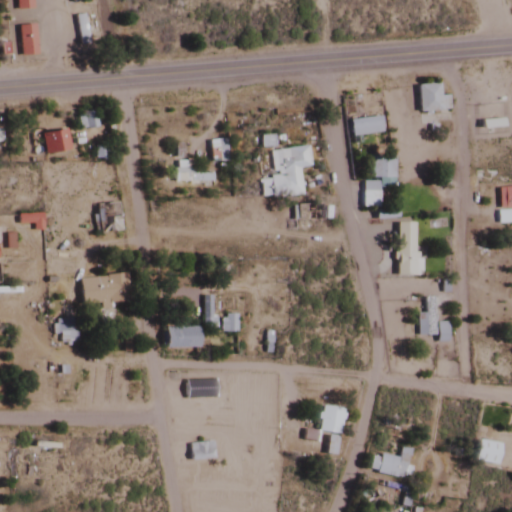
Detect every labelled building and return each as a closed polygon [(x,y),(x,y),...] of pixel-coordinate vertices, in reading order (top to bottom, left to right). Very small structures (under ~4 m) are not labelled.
[(28,0),(11,0),(12,10),(29,10),(28,0)] [(73,16),(76,45),(85,44),(83,15),(73,16)] [(35,56),(32,25),(15,27),(18,58),(35,56)] [(415,113),(446,112),(446,96),(436,96),(436,85),(415,86),(415,113)] [(93,128),(92,114),(76,115),(77,129),(93,128)] [(378,119),(348,119),(348,135),(378,135),(378,119)] [(66,151),(63,131),(39,134),(42,154),(66,151)] [(208,142),(208,161),(222,161),(222,142),(208,142)] [(107,160),(107,147),(92,147),(92,160),(107,160)] [(265,152),(270,198),(299,195),(296,169),(308,167),(305,147),(265,152)] [(391,160),(367,160),(367,179),(391,179),(391,160)] [(173,184),(191,184),(191,169),(173,169),(173,184)] [(359,208),(376,208),(376,182),(360,182),(359,208)] [(496,224),(510,224),(510,226),(511,226),(511,187),(495,188),(496,224)] [(102,207),(104,211),(97,215),(101,223),(102,222),(107,233),(120,227),(110,204),(102,207)] [(315,207),(293,207),(294,222),(315,221),(315,207)] [(30,231),(40,229),(38,212),(14,215),(15,224),(29,223),(30,231)] [(419,257),(411,257),(411,224),(393,224),(393,275),(419,275),(419,257)] [(77,304),(123,302),(122,276),(76,277),(77,304)] [(429,313),(414,313),(414,335),(429,335),(429,313)] [(219,333),(234,333),(234,315),(219,315),(219,333)] [(59,336),(71,331),(66,318),(54,323),(59,336)] [(434,342),(444,342),(444,323),(434,323),(434,342)] [(194,348),(194,327),(161,327),(161,348),(194,348)] [(314,433),(337,436),(340,408),(317,406),(314,433)] [(493,466),(498,444),(475,439),(470,461),(493,466)] [(405,466),(408,449),(397,447),(395,459),(369,455),(366,472),(406,478),(408,466),(405,466)]
